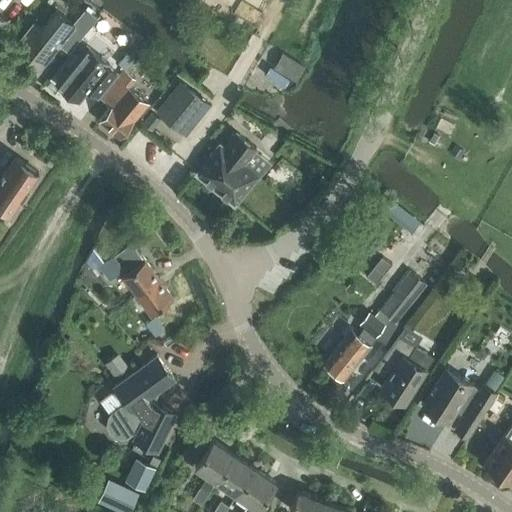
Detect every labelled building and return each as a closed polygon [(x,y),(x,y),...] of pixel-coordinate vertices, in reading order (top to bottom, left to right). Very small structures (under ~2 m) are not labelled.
[(70,51),(98,15),(86,6),(74,21),(56,7),(42,26),(35,20),(14,46),(41,67),(60,43),(70,51)] [(57,82),(79,100),(89,87),(98,95),(117,71),(107,64),(109,62),(87,45),(57,82)] [(282,51),(274,65),(296,78),(304,64),(282,51)] [(127,52),(118,62),(125,68),(133,58),(127,52)] [(121,136),(150,100),(130,84),(136,77),(125,68),(101,97),(111,105),(99,119),(121,136)] [(184,131),(207,102),(180,80),(157,109),(184,131)] [(152,111),(143,122),(152,129),(161,118),(152,111)] [(224,146),(220,143),(196,172),(235,204),(259,174),(245,163),(257,147),(237,131),(224,146)] [(0,202),(12,211),(39,171),(16,156),(0,180),(0,202)] [(421,221),(392,198),(383,209),(412,231),(421,221)] [(80,267),(94,273),(108,243),(94,237),(80,267)] [(137,294),(160,277),(146,258),(145,259),(132,241),(114,254),(99,265),(110,280),(125,269),(127,272),(123,275),(137,294)] [(367,274),(380,284),(389,274),(376,264),(367,274)] [(364,325),(359,331),(353,340),(347,335),(325,362),(344,377),(377,335),(391,346),(399,336),(398,335),(403,328),(396,323),(428,282),(411,269),(375,315),(370,311),(361,323),(364,325)] [(160,277),(137,294),(151,313),(174,296),(160,277)] [(156,332),(164,327),(156,316),(148,321),(156,332)] [(432,360),(414,346),(399,336),(391,346),(372,372),(384,381),(378,390),(401,407),(423,372),(432,360)] [(129,366),(118,352),(104,362),(115,376),(129,366)] [(149,391),(153,393),(174,377),(157,354),(115,385),(127,402),(117,409),(112,415),(110,417),(108,424),(111,430),(116,434),(123,435),(127,434),(133,430),(136,428),(138,429),(134,437),(158,448),(176,411),(147,397),(149,391)] [(464,419),(476,427),(496,394),(483,386),(479,392),(445,371),(422,409),(448,425),(458,410),(466,415),(464,419)] [(511,422),(484,466),(511,484),(511,481),(511,422)] [(202,503),(217,480),(235,452),(214,438),(195,466),(208,474),(193,497),(202,503)] [(235,452),(217,480),(238,494),(257,466),(235,452)] [(146,488),(156,466),(137,457),(133,466),(140,470),(134,482),(146,488)] [(257,466),(238,494),(249,502),(242,511),(254,511),(277,480),(257,466)] [(123,511),(129,511),(139,492),(114,480),(103,503),(123,511)] [(299,488),(291,510),(296,511),(320,511),(326,498),(299,488)] [(213,510),(215,511),(224,511),(230,504),(222,498),(213,510)] [(351,511),(353,509),(326,498),(320,511),(351,511)]
